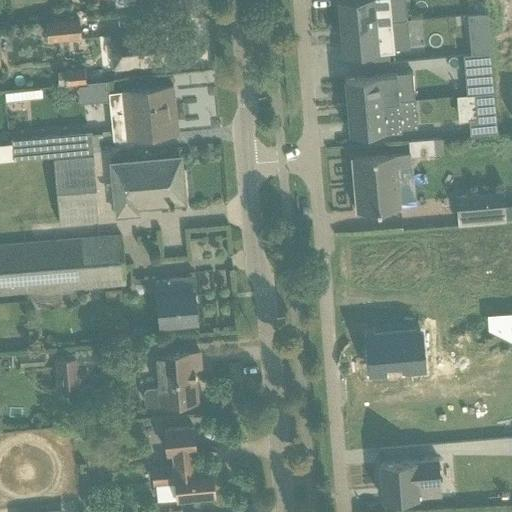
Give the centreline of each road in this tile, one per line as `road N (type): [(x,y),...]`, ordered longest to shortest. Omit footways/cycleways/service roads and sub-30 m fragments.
road 1 (residential): [(312,159),(341,511)]
road 2 (unclassified): [(245,164),(284,511)]
road 3 (unclassified): [(238,0),(245,164)]
road 4 (residential): [(298,0),(312,159)]
